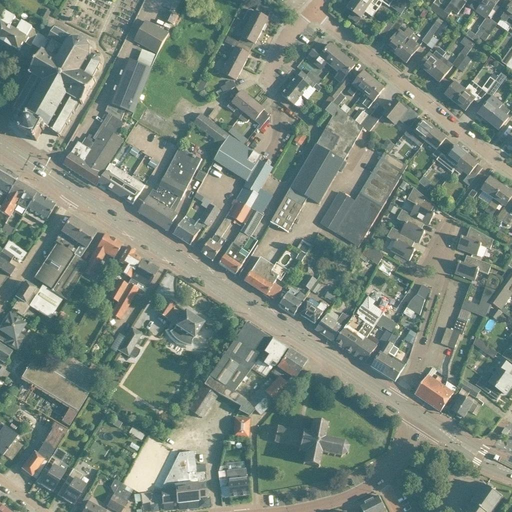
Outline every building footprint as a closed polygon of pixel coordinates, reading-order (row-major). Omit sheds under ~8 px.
[(357,24),(361,18),(365,13),(372,18),(376,13),(357,0),(353,0),(347,9),(353,13),(349,18),(357,24)] [(357,0),(376,13),(383,2),(379,0),(357,0)] [(405,0),(401,6),(406,10),(412,0),(405,0)] [(449,16),(452,11),(460,0),(452,0),(444,12),(449,16)] [(460,0),(452,11),(458,15),(467,2),(463,0),(460,0)] [(470,8),(476,12),(484,0),(474,0),(475,1),(470,8)] [(484,0),(476,12),(475,12),(485,20),(478,30),(479,30),(472,40),(476,43),(480,38),(484,33),(493,21),(491,20),(499,8),(496,5),(500,0),(484,0)] [(507,32),(510,29),(511,25),(511,3),(497,24),(497,25),(507,32)] [(248,25),(262,32),(268,19),(267,19),(270,13),(258,7),(255,12),(251,10),(248,11),(243,22),(248,25)] [(40,17),(47,21),(51,13),(44,9),(40,17)] [(162,19),(174,26),(178,17),(166,11),(162,19)] [(6,13),(0,23),(0,41),(12,48),(13,48),(19,51),(24,43),(31,47),(32,45),(44,51),(43,51),(42,52),(43,53),(39,59),(38,59),(34,64),(36,66),(31,73),(30,73),(31,74),(30,75),(31,75),(32,74),(34,76),(33,77),(32,77),(28,83),(29,84),(28,86),(27,86),(27,87),(28,88),(21,98),(21,97),(18,101),(13,110),(14,110),(13,112),(15,112),(12,116),(14,121),(18,124),(23,122),(23,121),(27,123),(21,133),(37,142),(42,131),(44,132),(46,131),(46,130),(59,137),(60,136),(61,137),(66,128),(68,125),(68,124),(67,124),(73,113),(74,114),(75,113),(74,112),(75,110),(77,111),(80,104),(79,104),(80,102),(82,103),(82,104),(83,104),(83,103),(84,104),(85,103),(84,102),(88,95),(89,96),(93,90),(91,89),(95,82),(96,83),(97,81),(96,81),(97,80),(95,80),(93,79),(98,69),(99,69),(100,68),(99,68),(101,64),(103,64),(103,63),(102,63),(100,59),(101,58),(100,57),(99,58),(95,55),(95,54),(94,54),(94,55),(91,55),(91,49),(92,48),(92,47),(91,48),(88,43),(89,42),(88,41),(87,42),(82,39),(82,37),(81,37),(81,39),(75,39),(74,37),(73,38),(56,28),(50,37),(46,35),(45,37),(39,34),(39,33),(32,29),(23,23),(22,24),(15,19),(16,19),(6,13)] [(394,25),(390,30),(396,36),(386,48),(397,56),(413,35),(414,33),(408,28),(403,34),(398,30),(404,22),(398,18),(394,25)] [(422,41),(427,45),(443,23),(444,22),(439,19),(422,41)] [(157,55),(169,34),(146,21),(134,41),(157,55)] [(384,38),(390,30),(394,25),(389,21),(379,35),(384,38)] [(432,49),(441,37),(440,36),(447,27),(443,23),(427,45),(432,49)] [(255,45),(262,32),(248,25),(239,43),(252,49),(254,44),(255,45)] [(485,42),(489,37),(484,33),(480,38),(485,42)] [(406,64),(417,51),(420,46),(416,43),(419,39),(413,35),(397,56),(406,64)] [(229,61),(243,68),(250,55),(249,55),(252,49),(239,43),(228,37),(225,43),(236,48),(229,61)] [(321,70),(327,63),(333,68),(343,55),(330,45),(326,51),(318,45),(307,58),(321,70)] [(511,47),(501,62),(507,66),(511,58),(511,47)] [(439,48),(433,56),(430,54),(420,67),(429,75),(440,62),(443,58),(443,57),(446,54),(439,48)] [(453,66),(457,69),(467,57),(461,53),(452,65),(443,58),(440,62),(429,75),(440,83),(453,66)] [(355,66),(343,55),(333,68),(341,74),(337,80),(341,83),(346,78),(355,66)] [(457,69),(463,73),(472,60),(467,57),(457,69)] [(109,114),(94,137),(93,139),(96,141),(90,150),(78,142),(64,165),(96,186),(97,186),(98,183),(105,170),(124,141),(117,136),(123,126),(122,122),(121,121),(125,111),(133,113),(151,69),(150,69),(129,60),(126,59),(109,103),(109,104),(105,112),(109,114)] [(223,74),(227,76),(236,81),(243,68),(229,61),(223,74)] [(358,90),(363,94),(374,81),(364,72),(348,93),(353,96),(358,90)] [(298,76),(291,85),(306,98),(308,99),(316,90),(319,92),(322,88),(308,77),(304,81),(298,76)] [(346,78),(341,83),(346,87),(350,82),(346,78)] [(488,92),(496,81),(490,78),(482,89),(473,82),(466,90),(455,104),(465,112),(480,93),(484,96),(488,92)] [(222,88),(223,89),(216,93),(218,97),(236,87),(234,81),(222,88)] [(368,109),(378,97),(384,89),(374,81),(363,94),(368,98),(362,105),(368,109)] [(496,81),(488,92),(492,96),(501,85),(496,81)] [(455,104),(466,90),(456,82),(445,96),(455,104)] [(295,106),(303,96),(306,98),(291,85),(282,96),(295,106)] [(334,90),(330,95),(331,96),(335,99),(340,94),(334,90)] [(238,107),(244,112),(253,101),(242,92),(233,103),(232,102),(228,107),(235,112),(238,107)] [(333,103),(337,107),(345,97),(340,93),(335,99),(333,103)] [(320,110),(324,113),(326,111),(333,103),(335,99),(331,96),(323,105),(323,106),(320,110)] [(502,105),(502,106),(503,104),(493,96),(489,102),(478,115),(489,123),(502,105)] [(251,118),(260,125),(257,129),(259,130),(270,118),(268,116),(269,115),(264,111),(265,110),(253,101),(244,112),(239,119),(244,123),(247,123),(251,118)] [(409,129),(419,117),(409,108),(406,111),(394,101),(388,109),(383,115),(395,125),(399,121),(409,129)] [(355,122),(337,107),(333,103),(326,111),(333,117),(325,131),(271,223),(288,233),(308,198),(319,205),(338,171),(341,173),(346,164),(343,162),(363,129),(360,126),(355,122)] [(510,112),(502,106),(502,105),(489,123),(499,131),(509,118),(506,116),(510,112)] [(320,126),(325,131),(333,117),(326,111),(324,113),(322,115),(326,118),(320,126)] [(363,112),(355,122),(360,126),(369,116),(363,112)] [(194,124),(221,145),(227,134),(201,114),(194,124)] [(360,126),(363,129),(364,128),(369,133),(379,120),(372,115),(370,117),(369,116),(360,126)] [(425,142),(435,130),(424,121),(423,122),(418,118),(419,117),(409,129),(425,142)] [(170,140),(176,131),(171,128),(165,136),(170,140)] [(229,132),(234,137),(238,132),(232,128),(229,132)] [(432,155),(438,159),(442,154),(450,143),(446,139),(435,130),(425,142),(436,150),(432,155)] [(227,134),(221,145),(223,146),(214,161),(248,182),(255,168),(262,156),(234,138),(229,135),(227,134)] [(395,146),(388,140),(383,146),(390,152),(395,146)] [(455,147),(450,143),(442,154),(438,159),(436,161),(453,173),(458,167),(467,155),(456,146),(455,147)] [(133,147),(129,153),(136,157),(139,151),(133,147)] [(369,147),(363,153),(370,159),(376,153),(369,147)] [(168,231),(173,223),(178,215),(170,210),(178,197),(182,199),(202,159),(190,153),(180,148),(177,155),(157,192),(154,190),(139,213),(168,231)] [(321,225),(358,247),(407,167),(384,153),(354,202),(340,193),(321,225)] [(478,164),(467,155),(458,167),(468,176),(463,182),(469,186),(474,180),(482,169),(478,165),(478,164)] [(234,220),(242,225),(263,185),(273,169),(260,161),(262,157),(262,156),(255,168),(248,182),(247,183),(228,217),(228,216),(212,241),(210,240),(202,253),(214,261),(222,248),(221,248),(225,242),(221,239),(234,220)] [(158,163),(152,159),(148,164),(155,169),(158,163)] [(351,172),(361,176),(366,165),(356,161),(351,172)] [(106,172),(98,183),(107,189),(119,169),(111,164),(106,172)] [(0,208),(16,182),(18,179),(18,178),(0,166),(0,208)] [(119,169),(107,189),(119,197),(132,178),(119,169)] [(225,257),(219,265),(236,276),(243,265),(242,265),(258,241),(251,237),(254,233),(264,217),(262,215),(273,197),(261,190),(273,169),(263,185),(242,225),(245,226),(225,257)] [(494,199),(502,186),(490,178),(490,179),(485,176),(477,187),(494,199),(485,212),(490,205),(494,199)] [(132,178),(119,197),(133,205),(140,193),(145,186),(132,178)] [(351,191),(354,186),(345,180),(341,184),(351,191)] [(2,223),(5,225),(12,212),(26,190),(27,189),(16,182),(0,208),(0,219),(3,222),(2,223)] [(404,182),(400,187),(405,191),(409,186),(404,182)] [(494,199),(490,205),(496,210),(501,203),(503,205),(505,206),(497,218),(503,222),(511,210),(511,209),(511,192),(502,186),(494,199)] [(416,205),(411,215),(411,216),(425,223),(425,224),(429,226),(432,219),(431,219),(433,214),(431,213),(434,206),(414,189),(407,201),(416,205)] [(12,212),(22,217),(36,194),(35,193),(35,194),(33,193),(32,194),(26,190),(12,212)] [(483,203),(487,197),(478,192),(475,197),(483,203)] [(36,194),(24,214),(28,216),(30,212),(38,216),(35,220),(43,225),(45,221),(46,221),(55,205),(36,194)] [(183,220),(174,235),(191,246),(203,227),(205,229),(207,225),(210,227),(220,211),(211,205),(201,221),(199,220),(197,222),(186,216),(183,220)] [(398,209),(391,205),(388,210),(395,214),(398,209)] [(511,209),(511,210),(503,222),(508,226),(511,219),(511,209)] [(419,244),(423,237),(421,236),(424,232),(421,230),(425,224),(425,223),(411,216),(411,215),(402,211),(397,220),(406,224),(401,233),(415,241),(419,244)] [(34,278),(44,285),(51,289),(50,291),(62,299),(65,301),(82,273),(87,264),(79,259),(96,234),(83,226),(71,217),(54,243),(56,245),(34,278)] [(1,232),(10,237),(14,231),(4,225),(5,225),(1,232)] [(409,262),(413,255),(411,254),(414,250),(411,248),(415,241),(401,233),(392,228),(387,237),(396,242),(391,252),(409,262)] [(494,241),(479,233),(470,228),(466,239),(463,238),(462,243),(460,242),(457,249),(477,257),(481,258),(484,257),(487,249),(490,250),(494,241)] [(105,255),(104,254),(105,253),(114,258),(122,244),(105,234),(100,243),(87,264),(82,273),(91,278),(105,255)] [(303,240),(297,250),(306,255),(312,246),(303,240)] [(8,242),(3,250),(12,256),(17,248),(8,242)] [(368,246),(363,255),(378,265),(384,256),(368,246)] [(130,278),(136,268),(141,259),(133,255),(135,252),(127,247),(118,263),(122,265),(119,271),(130,278)] [(3,250),(0,253),(0,259),(9,265),(14,257),(12,256),(3,250)] [(296,260),(301,263),(306,255),(300,252),(296,260)] [(344,253),(340,259),(350,266),(354,260),(344,253)] [(492,266),(476,260),(467,256),(464,264),(461,263),(459,268),(458,268),(455,274),(475,282),(479,272),(488,275),(492,266)] [(15,269),(9,265),(0,259),(0,270),(10,277),(15,269)] [(159,270),(141,259),(136,268),(130,278),(131,278),(128,284),(136,288),(138,283),(148,288),(159,270)] [(274,300),(280,292),(282,289),(275,284),(278,280),(281,282),(283,278),(281,277),(283,274),(285,275),(288,271),(277,263),(274,268),(261,259),(246,282),(267,296),(274,300)] [(511,273),(509,277),(502,287),(509,291),(511,286),(511,273)] [(308,276),(302,286),(309,291),(310,291),(316,281),(308,276)] [(108,297),(117,302),(127,284),(118,280),(108,297)] [(22,315),(28,306),(29,306),(50,319),(62,299),(50,291),(42,286),(39,291),(25,282),(15,298),(19,300),(12,310),(23,317),(23,316),(22,315)] [(315,294),(321,286),(316,283),(311,291),(315,294)] [(127,285),(127,284),(117,302),(118,302),(110,315),(120,320),(138,289),(136,288),(128,284),(127,285)] [(502,287),(491,303),(498,307),(509,291),(502,287)] [(330,290),(325,297),(332,302),(337,295),(330,290)] [(94,299),(96,300),(100,303),(104,297),(98,293),(94,299)] [(280,305),(279,306),(294,316),(300,308),(303,304),(302,304),(306,298),(307,297),(304,295),(300,293),(300,294),(296,299),(288,294),(285,298),(280,305)] [(410,302),(408,308),(416,313),(420,316),(425,300),(417,296),(415,297),(410,302)] [(354,315),(335,343),(355,357),(366,340),(370,335),(375,326),(380,318),(382,315),(384,313),(373,305),(376,302),(368,297),(356,314),(355,313),(354,315)] [(311,298),(310,299),(305,306),(300,315),(315,325),(321,317),(328,306),(322,302),(320,305),(311,298)] [(175,305),(167,300),(158,313),(166,318),(175,305)] [(465,301),(461,309),(471,313),(485,318),(488,310),(479,306),(465,301)] [(503,314),(500,312),(495,308),(489,316),(497,321),(503,314)] [(447,347),(450,348),(455,349),(460,334),(463,335),(467,322),(471,313),(461,309),(453,331),(447,347)] [(191,346),(191,343),(198,332),(203,323),(185,312),(180,320),(175,327),(174,329),(169,332),(171,334),(173,337),(176,340),(179,342),(183,344),(187,345),(191,346)] [(58,319),(65,323),(69,317),(61,313),(58,319)] [(17,351),(25,338),(19,334),(25,325),(9,315),(8,317),(6,316),(2,322),(4,323),(0,328),(0,331),(8,337),(4,343),(17,351)] [(339,334),(349,319),(344,315),(343,315),(337,323),(326,316),(322,322),(316,330),(333,342),(339,334)] [(380,318),(375,326),(380,330),(382,327),(392,334),(398,325),(382,315),(380,318)] [(245,323),(204,386),(218,395),(240,407),(238,412),(249,417),(254,410),(245,402),(245,401),(234,393),(257,361),(267,368),(268,368),(258,361),(272,340),(272,339),(271,340),(270,340),(268,339),(269,337),(263,334),(262,335),(260,334),(261,333),(259,332),(258,333),(249,327),(249,326),(248,325),(247,325),(246,325),(246,324),(245,323)] [(131,328),(117,352),(128,358),(142,335),(131,328)] [(447,347),(453,331),(447,329),(441,344),(447,347)] [(411,331),(408,334),(416,339),(417,335),(411,331)] [(388,340),(391,335),(387,332),(383,337),(388,340)] [(111,351),(118,337),(112,334),(104,347),(111,351)] [(394,357),(399,350),(391,345),(396,337),(393,334),(372,368),(383,375),(394,358),(394,357)] [(511,353),(506,349),(501,356),(511,363),(511,334),(510,337),(511,338),(511,353)] [(365,364),(377,347),(380,342),(370,335),(366,340),(355,357),(365,364)] [(160,346),(166,351),(171,345),(164,340),(160,346)] [(282,357),(287,349),(283,346),(272,340),(258,361),(268,368),(271,363),(275,366),(277,364),(282,357)] [(0,361),(4,364),(12,353),(0,344),(0,361)] [(490,349),(486,354),(494,359),(498,354),(490,349)] [(306,361),(289,350),(283,358),(270,373),(278,378),(273,383),(269,379),(247,402),(255,410),(260,416),(288,387),(295,380),(306,361)] [(68,427),(99,376),(88,370),(78,364),(70,359),(62,354),(52,372),(32,361),(21,379),(69,408),(61,422),(68,427)] [(394,358),(383,375),(395,383),(405,368),(404,368),(406,365),(394,358)] [(482,377),(476,386),(496,400),(502,392),(506,395),(511,386),(509,384),(511,379),(511,378),(508,376),(511,369),(511,366),(505,362),(499,358),(492,368),(489,373),(491,374),(486,380),(482,377)] [(101,371),(91,365),(88,370),(99,376),(101,371)] [(0,386),(9,374),(0,368),(0,386)] [(428,376),(415,395),(431,406),(438,395),(440,397),(446,389),(438,383),(440,380),(434,376),(432,379),(428,376)] [(464,419),(469,410),(473,404),(466,399),(469,394),(476,399),(480,392),(462,381),(458,387),(462,390),(454,403),(457,404),(452,412),(464,419)] [(204,386),(188,410),(202,420),(218,395),(204,386)] [(431,406),(441,413),(454,394),(446,389),(440,397),(438,395),(431,406)] [(2,412),(12,419),(19,408),(8,402),(2,412)] [(115,420),(112,425),(118,429),(121,424),(115,420)] [(234,437),(247,438),(248,421),(235,420),(234,437)] [(278,427),(274,442),(299,448),(298,452),(299,452),(300,451),(305,452),(306,452),(304,463),(302,464),(303,465),(304,464),(317,466),(318,468),(319,467),(318,466),(321,453),(340,457),(340,458),(341,458),(341,456),(346,454),(347,455),(348,454),(346,453),(347,448),(349,447),(349,446),(347,447),(344,442),(345,441),(344,441),(343,442),(324,438),(326,429),(328,430),(328,429),(326,428),(327,425),(328,424),(328,423),(326,424),(313,421),(312,420),(311,420),(312,422),(310,431),(309,433),(304,432),(304,430),(303,430),(302,432),(278,427)] [(47,462),(63,436),(64,437),(68,431),(63,428),(54,423),(51,428),(52,429),(37,455),(34,453),(22,469),(31,477),(32,477),(36,480),(47,462)] [(22,446),(15,441),(18,436),(4,426),(2,428),(0,426),(0,454),(2,457),(3,455),(11,461),(22,446)] [(510,431),(505,428),(501,434),(506,437),(510,431)] [(49,473),(42,485),(44,486),(43,487),(50,491),(51,490),(53,491),(64,473),(68,467),(61,463),(66,455),(57,449),(52,457),(44,470),(49,473)] [(161,490),(161,494),(162,504),(177,503),(177,504),(199,501),(198,498),(206,497),(205,488),(203,472),(196,473),(194,452),(179,454),(175,462),(161,490)] [(226,471),(218,472),(220,488),(228,487),(229,498),(230,498),(230,497),(241,496),(242,496),(249,495),(246,478),(245,469),(226,471)] [(70,486),(63,498),(65,499),(64,500),(71,504),(72,503),(74,504),(85,486),(78,482),(82,476),(73,470),(65,482),(70,486)] [(113,510),(124,491),(126,487),(114,480),(110,487),(114,494),(106,506),(113,510)] [(476,499),(466,511),(493,511),(503,498),(494,491),(496,489),(489,484),(487,487),(486,486),(482,491),(479,489),(474,497),(476,499)] [(116,511),(120,511),(127,502),(131,495),(124,491),(113,510),(116,511)] [(386,511),(379,496),(369,501),(374,511),(386,511)] [(374,511),(369,501),(360,506),(362,511),(374,511)] [(105,511),(106,511),(88,502),(82,511),(105,511)]
